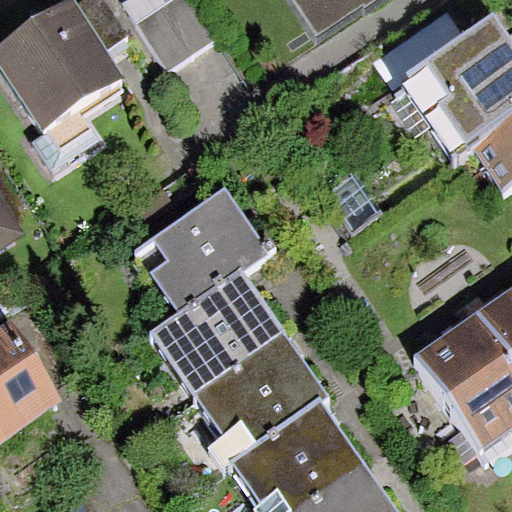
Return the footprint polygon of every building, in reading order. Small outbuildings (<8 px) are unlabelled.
[(154,0),(141,5),(166,73),(224,52),(205,0),(154,0)] [(300,0),(316,23),(350,0),(300,0)] [(60,20),(0,56),(0,101),(31,153),(111,105),(60,20)] [(511,101),(478,47),(384,105),(448,205),(487,180),(507,211),(511,207),(511,101)] [(223,230),(135,292),(179,353),(239,311),(267,291),(223,230)] [(511,307),(404,378),(477,490),(511,466),(511,307)] [(284,375),(239,311),(179,353),(151,373),(195,435),(284,375)] [(0,476),(54,445),(1,357),(0,357),(0,476)] [(325,436),(284,375),(195,435),(236,496),(315,441),(325,436)] [(364,511),(315,441),(236,496),(224,505),(228,511),(364,511)]
